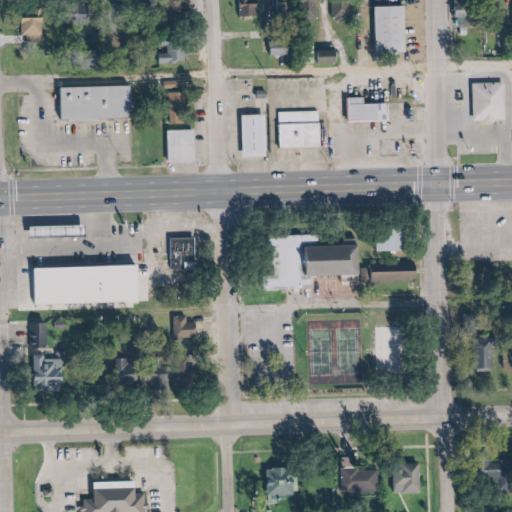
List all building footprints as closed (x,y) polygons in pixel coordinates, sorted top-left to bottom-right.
[(190,0),(174,0),(173,15),(190,16),(190,0)] [(260,0),(240,0),(241,17),(261,16),(260,0)] [(297,0),(277,0),(278,17),(298,16),(297,0)] [(354,16),(353,0),(332,0),(333,17),(354,16)] [(482,34),(483,0),(460,0),(459,33),(482,34)] [(415,6),(385,7),(386,52),(415,52),(415,6)] [(46,39),(47,18),(24,17),(23,38),(46,39)] [(166,61),(190,61),(190,42),(165,42),(166,61)] [(320,51),(319,61),(343,62),(344,51),(320,51)] [(278,82),(281,150),(339,149),(337,81),(278,82)] [(511,81),(482,82),(483,125),(511,124),(511,81)] [(69,85),(70,118),(140,116),(139,83),(69,85)] [(187,93),(172,92),(171,114),(186,115),(187,93)] [(356,96),(358,123),(397,121),(395,100),(374,102),(374,95),(356,96)] [(251,113),(252,155),(276,155),(275,113),(251,113)] [(205,129),(177,129),(178,161),(205,160),(205,129)] [(415,235),(416,252),(386,252),(385,215),(414,215),(415,235)] [(275,289),(275,275),(285,275),(285,262),(285,247),(274,247),(274,234),(327,233),(328,242),(353,241),(353,236),(365,236),(367,278),(328,279),(328,288),(275,289)] [(173,237),(172,269),(198,270),(198,237),(173,237)] [(79,263),(80,304),(146,302),(145,261),(79,263)] [(424,262),(424,272),(425,283),(381,284),(380,262),(424,262)] [(190,317),(175,317),(175,339),(202,338),(201,321),(190,321),(190,317)] [(31,347),(52,347),(53,322),(32,322),(31,347)] [(487,367),(502,368),(503,349),(495,348),(495,344),(489,344),(487,367)] [(68,358),(48,358),(48,353),(39,354),(40,392),(65,391),(65,379),(69,379),(68,358)] [(393,493),(425,492),(424,464),(392,465),(393,493)] [(275,468),(273,494),(298,495),(299,481),(294,481),(295,469),(275,468)] [(343,492),(380,491),(380,468),(342,469),(343,492)] [(91,497),(91,511),(159,511),(158,488),(147,488),(146,475),(102,478),(104,496),(91,497)]
